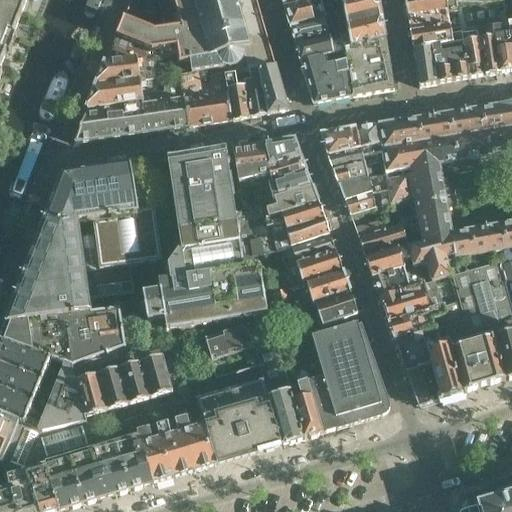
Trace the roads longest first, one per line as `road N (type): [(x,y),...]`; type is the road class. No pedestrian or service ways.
road 1 (residential): [(305,121),(417,438)]
road 2 (residential): [(417,438),(168,511)]
road 3 (residential): [(57,158),(305,121)]
road 4 (residential): [(57,158),(119,0)]
road 5 (residential): [(0,303),(57,158)]
road 6 (residential): [(305,121),(271,0)]
